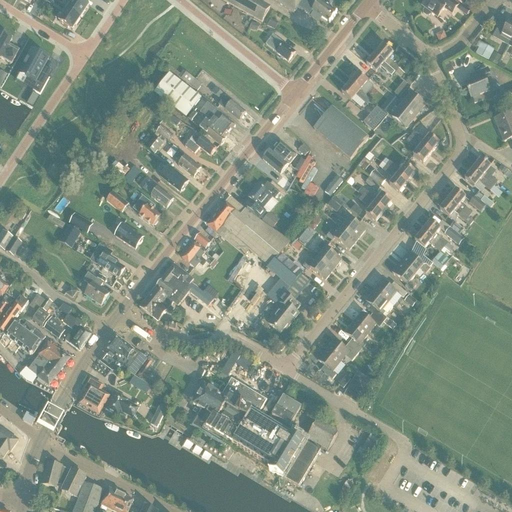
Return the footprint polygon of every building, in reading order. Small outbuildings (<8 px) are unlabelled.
[(68,0),(64,8),(81,19),(89,7),(82,2),(83,0),(68,0)] [(256,0),(225,0),(262,21),(270,8),(256,0)] [(275,0),(294,13),(298,7),(300,8),(301,6),(309,9),(312,11),(330,24),(337,14),(327,7),(332,0),(275,0)] [(452,15),(459,5),(451,0),(444,0),(443,2),(439,0),(426,0),(422,6),(425,9),(423,11),(423,14),(427,17),(430,16),(431,14),(437,18),(444,9),(452,15)] [(471,9),(474,5),(468,0),(465,4),(471,9)] [(466,16),(469,11),(463,7),(460,11),(466,16)] [(67,11),(59,22),(72,31),(81,19),(64,8),(63,8),(67,11)] [(511,42),(511,39),(511,21),(509,20),(506,26),(501,23),(493,37),(503,43),(505,39),(511,42)] [(12,39),(0,32),(0,57),(12,64),(18,52),(8,46),(12,39)] [(447,40),(443,33),(436,36),(439,44),(447,40)] [(296,53),(284,44),(273,36),(266,45),(277,53),(276,54),(288,63),(296,53)] [(384,64),(393,54),(383,46),(375,56),(384,64)] [(492,53),(479,46),(476,52),(489,59),(492,53)] [(32,50),(20,72),(34,81),(30,89),(39,93),(48,78),(39,73),(47,58),(32,50)] [(501,57),(493,52),(489,61),(496,66),(501,57)] [(210,59),(226,72),(230,67),(214,53),(210,59)] [(395,73),(388,67),(384,64),(375,56),(366,65),(376,73),(380,68),(391,78),(395,73)] [(392,63),(388,67),(395,73),(401,78),(404,74),(392,63)] [(453,73),(449,64),(443,66),(447,76),(453,73)] [(493,82),(491,77),(487,69),(476,74),(478,80),(465,85),(471,99),(472,99),(474,104),(482,101),(480,95),(489,91),(487,85),(493,82)] [(202,85),(186,73),(181,79),(197,92),(202,85)] [(359,92),(365,97),(373,87),(358,74),(350,84),(359,92)] [(187,119),(196,108),(202,101),(169,75),(154,93),(187,119)] [(359,92),(350,84),(342,94),(351,102),(352,101),(361,109),(365,104),(367,106),(370,102),(365,97),(359,92)] [(224,95),(216,88),(212,93),(221,100),(224,95)] [(388,109),(397,98),(389,93),(381,104),(388,109)] [(406,129),(425,106),(411,95),(392,118),(406,129)] [(226,97),(219,106),(239,122),(246,113),(226,97)] [(206,117),(198,127),(200,129),(200,130),(207,135),(206,135),(220,147),(225,141),(224,140),(235,127),(207,104),(200,113),(206,117)] [(350,161),(369,139),(332,108),(314,130),(350,161)] [(511,114),(511,113),(494,120),(504,143),(511,140),(511,141),(511,144),(511,145),(511,146),(511,114)] [(174,118),(168,115),(165,119),(171,123),(174,118)] [(369,117),(364,123),(373,131),(378,125),(369,117)] [(174,135),(161,126),(157,132),(169,142),(174,135)] [(123,136),(114,130),(107,142),(115,148),(123,136)] [(410,137),(431,154),(439,144),(429,136),(424,143),(421,140),(422,139),(414,133),(410,137)] [(196,134),(193,138),(185,147),(190,151),(195,155),(200,149),(211,157),(216,150),(202,139),(196,134)] [(423,164),(431,154),(410,137),(406,142),(413,147),(413,146),(418,150),(413,156),(423,164)] [(163,144),(157,139),(149,150),(155,154),(163,144)] [(271,151),(289,164),(291,161),(296,155),(291,152),(279,141),(271,151)] [(310,152),(304,147),(298,154),(304,159),(310,152)] [(289,164),(271,151),(263,160),(281,175),(289,164)] [(369,161),(373,156),(369,152),(364,157),(369,161)] [(194,179),(201,170),(186,158),(185,158),(179,153),(175,158),(181,163),(178,167),(194,179)] [(383,164),(407,183),(415,173),(406,166),(401,172),(389,163),(386,160),(383,164)] [(473,170),(493,187),(497,183),(490,177),(490,178),(485,174),(491,168),(481,160),(473,170)] [(399,193),(407,183),(383,164),(380,167),(383,170),(383,171),(389,176),(394,180),(389,186),(399,193)] [(499,170),(504,174),(507,170),(502,166),(499,170)] [(169,167),(160,178),(180,194),(182,193),(183,192),(184,190),(184,189),(189,183),(169,167)] [(133,168),(123,181),(130,186),(140,173),(133,168)] [(497,197),(501,193),(493,187),(473,170),(465,180),(474,188),(480,181),(484,185),(483,186),(497,197)] [(386,181),(375,171),(370,177),(382,187),(386,181)] [(349,177),(346,182),(352,186),(355,180),(349,177)] [(381,187),(370,178),(366,183),(378,192),(381,187)] [(166,210),(173,201),(149,181),(142,191),(166,210)] [(258,187),(248,199),(252,202),(247,208),(260,219),(265,212),(263,210),(272,199),(274,200),(279,194),(267,184),(262,190),(258,187)] [(358,193),(362,196),(363,196),(369,201),(374,205),(384,213),(392,203),(382,195),(377,201),(362,189),(358,193)] [(448,201),(469,218),(472,214),(461,205),(465,199),(456,191),(448,201)] [(129,206),(114,193),(107,202),(123,214),(129,206)] [(483,194),(479,199),(489,207),(493,203),(483,194)] [(366,205),(369,201),(363,196),(362,196),(359,200),(366,205)] [(155,207),(143,197),(133,209),(141,215),(139,217),(153,228),(154,226),(155,226),(158,222),(157,222),(161,217),(152,211),(155,207)] [(259,222),(245,210),(231,198),(226,204),(207,226),(209,228),(217,235),(218,236),(244,257),(249,251),(269,268),(268,269),(281,280),(269,295),(274,305),(289,287),(290,288),(303,273),(280,254),(289,243),(262,224),(261,226),(257,223),(259,222)] [(329,206),(337,212),(342,205),(334,199),(329,206)] [(485,209),(473,199),(469,204),(480,214),(485,209)] [(459,216),(458,217),(470,226),(473,222),(469,218),(448,201),(440,211),(449,219),(454,213),(459,216)] [(384,213),(374,205),(366,215),(375,223),(384,213)] [(347,223),(342,229),(357,241),(365,231),(351,219),(352,218),(346,213),(341,219),(347,223)] [(74,216),(69,224),(87,233),(91,225),(74,216)] [(314,230),(317,225),(312,221),(309,226),(314,230)] [(423,232),(444,249),(447,245),(440,239),(439,239),(435,236),(441,230),(431,222),(423,232)] [(463,230),(454,223),(449,228),(459,236),(463,230)] [(80,233),(68,226),(59,242),(72,249),(80,233)] [(142,240),(143,239),(123,226),(115,238),(135,250),(139,244),(141,244),(143,242),(142,240)] [(197,243),(196,244),(206,252),(207,251),(205,250),(217,235),(209,228),(202,237),(200,235),(195,241),(197,243)] [(357,241),(342,229),(337,236),(331,231),(327,237),(333,242),(334,240),(349,252),(357,241)] [(463,240),(449,229),(444,235),(458,247),(463,240)] [(13,238),(3,231),(0,236),(0,248),(5,251),(13,238)] [(440,253),(444,249),(423,232),(415,242),(424,250),(429,244),(440,253)] [(13,257),(22,243),(15,239),(6,252),(13,257)] [(201,259),(205,254),(206,252),(196,244),(195,243),(182,259),(195,270),(199,265),(203,268),(207,264),(203,261),(201,259)] [(302,246),(297,243),(293,248),(298,252),(302,246)] [(323,253),(318,259),(333,271),(341,261),(327,249),(328,248),(322,243),(317,248),(323,253)] [(453,256),(444,249),(440,253),(441,254),(432,264),(441,271),(453,256)] [(107,250),(103,256),(97,266),(103,269),(103,270),(119,279),(125,269),(109,260),(113,254),(107,250)] [(400,264),(415,276),(420,270),(426,274),(431,269),(425,264),(423,266),(409,254),(400,264)] [(333,271),(318,259),(313,266),(307,261),(303,267),(309,272),(310,270),(325,281),(333,271)] [(410,282),(415,276),(400,264),(392,274),(406,286),(405,288),(411,292),(416,287),(410,282)] [(155,289),(140,309),(153,320),(156,323),(156,322),(158,323),(174,304),(175,305),(178,307),(190,293),(208,308),(215,299),(205,292),(203,294),(191,284),(193,282),(174,266),(162,280),(155,289)] [(101,307),(109,295),(100,289),(103,284),(88,274),(83,281),(88,285),(87,287),(90,288),(85,296),(101,307)] [(0,295),(2,297),(9,288),(0,281),(0,295)] [(374,292),(389,304),(397,293),(404,299),(407,294),(397,285),(392,290),(382,282),(374,292)] [(8,290),(5,294),(2,299),(10,305),(12,301),(10,299),(11,298),(14,294),(8,290)] [(372,315),(383,324),(387,319),(381,314),(389,304),(374,292),(366,302),(376,310),(372,315)] [(29,306),(36,310),(42,299),(35,295),(29,306)] [(300,306),(285,295),(274,308),(279,311),(269,324),(280,334),(291,320),(293,322),(298,315),(295,312),(300,306)] [(0,324),(0,330),(5,334),(15,321),(29,302),(20,297),(0,324)] [(46,312),(52,303),(47,299),(41,308),(46,312)] [(0,320),(11,306),(4,301),(0,306),(0,320)] [(37,324),(45,313),(40,309),(32,320),(37,324)] [(50,316),(45,313),(37,324),(42,327),(50,316)] [(353,324),(368,336),(376,326),(380,328),(383,324),(372,315),(368,320),(361,314),(353,324)] [(80,352),(92,336),(83,329),(86,326),(77,319),(76,321),(68,315),(63,323),(73,331),(66,341),(80,352)] [(60,340),(65,333),(62,330),(64,327),(52,319),(45,329),(60,340)] [(4,336),(12,342),(23,327),(23,328),(26,324),(21,320),(16,323),(15,321),(5,334),(4,336)] [(397,326),(390,321),(386,325),(393,331),(397,326)] [(12,342),(20,348),(30,333),(31,333),(34,329),(26,324),(23,328),(23,327),(12,342)] [(348,345),(359,354),(366,345),(362,343),(368,336),(353,324),(345,334),(352,340),(348,345)] [(30,333),(20,348),(29,356),(33,355),(46,338),(35,330),(32,334),(31,333),(30,333)] [(106,355),(100,362),(112,371),(123,372),(125,370),(134,377),(147,360),(134,350),(130,348),(131,347),(116,336),(103,353),(106,355)] [(353,361),(359,354),(348,345),(345,349),(334,341),(326,351),(341,363),(346,356),(353,361)] [(49,387),(70,359),(48,342),(39,355),(39,356),(28,370),(37,377),(37,378),(49,387)] [(332,373),(341,363),(326,351),(318,361),(328,370),(324,374),(332,381),(336,376),(332,373)] [(92,367),(104,378),(109,372),(97,361),(92,367)] [(357,404),(371,381),(357,373),(343,396),(357,404)] [(352,380),(347,376),(339,386),(344,390),(352,380)] [(83,391),(87,393),(105,404),(109,397),(100,392),(103,387),(90,380),(83,391)] [(269,408),(236,387),(233,386),(229,391),(225,388),(221,395),(205,386),(193,405),(201,409),(190,427),(228,450),(232,443),(271,467),(269,471),(282,479),(298,488),(320,453),(320,452),(322,449),(327,452),(335,441),(337,435),(335,428),(319,418),(317,422),(313,419),(305,432),(309,435),(306,439),(304,443),(291,435),(263,418),(269,408)] [(70,392),(72,398),(81,395),(80,390),(70,392)] [(99,415),(105,404),(87,393),(80,404),(99,415)] [(115,393),(110,400),(105,410),(118,418),(122,411),(131,416),(135,410),(126,404),(128,401),(115,393)] [(293,404),(287,400),(283,398),(281,403),(280,402),(278,405),(279,405),(276,410),(276,409),(272,416),(290,427),(294,420),(301,409),(299,407),(300,406),(294,402),(293,404)] [(27,416),(26,417),(25,419),(23,422),(31,426),(33,423),(31,422),(33,419),(27,416)] [(157,428),(160,421),(147,416),(144,422),(157,428)] [(18,441),(0,428),(0,456),(3,459),(8,451),(10,453),(18,441)] [(370,433),(362,443),(373,450),(380,440),(370,433)] [(189,448),(192,441),(184,438),(181,445),(189,448)] [(57,485),(64,487),(67,479),(66,479),(70,471),(69,471),(62,467),(48,463),(42,485),(56,489),(57,485)] [(67,479),(64,487),(62,491),(77,499),(86,479),(71,472),(67,479)] [(95,511),(97,508),(103,491),(84,484),(73,511),(95,511)] [(341,486),(337,496),(344,499),(348,489),(341,486)] [(128,511),(133,501),(124,497),(109,490),(101,506),(113,511),(128,511)]
